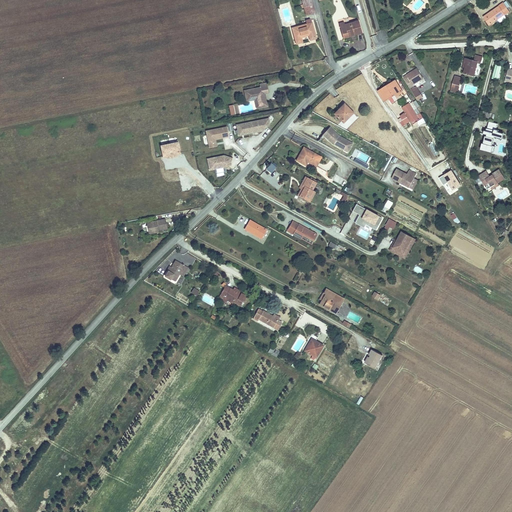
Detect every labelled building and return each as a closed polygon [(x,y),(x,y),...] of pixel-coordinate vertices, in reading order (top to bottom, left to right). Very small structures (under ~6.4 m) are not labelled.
[(303,0),(301,0),(300,0),(304,16),(308,15),(303,0)] [(303,0),(308,15),(313,13),(309,0),(303,0)] [(424,5),(429,3),(428,0),(422,0),(422,1),(410,4),(413,14),(426,11),(424,5)] [(490,24),(487,26),(489,29),(493,26),(492,24),(495,22),(496,23),(505,16),(506,17),(511,13),(503,3),(499,6),(499,7),(485,18),(490,24)] [(346,26),(340,27),(343,35),(345,34),(347,39),(363,34),(359,21),(346,26)] [(311,22),(292,28),(296,44),(302,43),(300,35),(308,33),(310,40),(316,38),(311,22)] [(466,61),(463,72),(473,75),(477,61),(480,61),(482,56),(474,54),(472,59),(464,57),(463,60),(466,61)] [(409,90),(413,87),(412,85),(421,77),(416,70),(406,78),(407,79),(403,82),(409,90)] [(455,92),(459,77),(453,75),(449,90),(455,92)] [(255,100),(257,108),(267,106),(265,97),(262,98),(261,93),(264,92),(268,92),(266,83),(259,84),(260,88),(248,91),(250,98),(254,97),(255,100)] [(387,87),(377,94),(384,104),(388,101),(393,97),(397,102),(401,100),(399,97),(402,95),(395,85),(388,89),(387,87)] [(465,85),(464,92),(476,93),(477,86),(465,85)] [(247,102),(255,100),(254,97),(250,98),(248,91),(244,91),(247,102)] [(397,102),(393,97),(388,101),(391,106),(397,102)] [(420,115),(413,104),(410,106),(418,117),(420,115)] [(416,119),(418,117),(410,106),(409,105),(402,110),(405,115),(401,118),(403,122),(400,124),(403,128),(413,122),(415,125),(419,122),(416,119)] [(344,124),(353,114),(343,106),(334,116),(344,124)] [(260,131),(260,129),(263,128),(267,124),(266,119),(234,126),(236,136),(260,131)] [(499,142),(501,136),(497,135),(497,134),(495,133),(497,127),(488,124),(486,131),(485,131),(485,134),(483,133),(482,137),(486,138),(485,139),(483,146),(481,146),(480,152),(492,156),(494,150),(490,149),(492,142),(493,142),(494,140),(499,142)] [(227,138),(225,128),(204,132),(207,149),(214,148),(213,140),(227,138)] [(347,142),(337,137),(328,129),(322,136),(332,145),(342,151),(347,142)] [(285,137),(291,140),(294,134),(288,131),(285,137)] [(162,159),(181,156),(178,141),(159,145),(162,159)] [(347,153),(352,145),(347,142),(342,151),(347,153)] [(434,156),(439,154),(434,142),(429,144),(434,156)] [(304,167),(306,163),(314,167),(319,158),(301,148),(294,161),(304,167)] [(226,170),(229,159),(221,156),(205,160),(207,171),(221,168),(226,170)] [(355,159),(353,163),(366,168),(368,165),(355,159)] [(270,163),(266,170),(272,174),(276,167),(270,163)] [(413,178),(416,174),(409,170),(406,175),(396,169),(391,179),(408,188),(413,178)] [(498,183),(505,178),(500,171),(490,177),(486,171),(478,177),(487,190),(491,188),(498,183)] [(302,186),(306,179),(304,178),(298,188),(300,189),(296,195),(299,197),(305,188),(302,186)] [(412,190),(417,180),(413,178),(408,188),(412,190)] [(306,200),(311,192),(309,190),(313,183),(306,179),(302,186),(305,188),(299,197),(306,200)] [(348,196),(341,193),(339,195),(343,197),(340,202),(343,204),(348,196)] [(389,210),(393,203),(388,200),(384,207),(389,210)] [(355,222),(375,232),(382,217),(355,204),(352,212),(358,215),(355,222)] [(454,212),(450,214),(456,224),(460,221),(454,212)] [(165,217),(146,221),(149,232),(154,231),(154,230),(158,229),(167,227),(165,217)] [(263,236),(268,228),(250,219),(245,227),(263,236)] [(287,229),(293,232),(294,230),(302,234),(313,239),(317,232),(292,219),(287,229)] [(403,254),(412,238),(401,233),(397,241),(393,248),(394,249),(392,252),(398,255),(400,252),(403,254)] [(404,259),(415,240),(412,238),(403,254),(400,252),(398,255),(404,259)] [(330,242),(328,246),(339,251),(340,247),(330,242)] [(171,281),(172,279),(177,281),(183,270),(181,269),(183,265),(174,260),(170,267),(172,268),(170,272),(168,271),(164,277),(171,281)] [(222,297),(225,293),(228,295),(227,297),(233,300),(234,298),(240,302),(242,298),(244,299),(247,293),(242,290),(240,293),(235,290),(236,288),(230,285),(229,286),(224,284),(218,294),(222,297)] [(331,305),(337,309),(343,299),(324,288),(322,292),(324,294),(321,299),(331,305)] [(318,303),(329,309),(331,305),(321,299),(318,303)] [(277,320),(273,317),(271,316),(272,314),(264,309),(263,311),(258,308),(253,317),(257,319),(259,317),(274,326),(277,320)] [(311,343),(308,342),(304,349),(316,356),(323,344),(313,338),(311,343)] [(365,361),(367,362),(374,349),(372,348),(365,361)] [(277,357),(279,351),(269,349),(267,354),(277,357)] [(374,349),(367,362),(376,367),(383,354),(374,349)]
